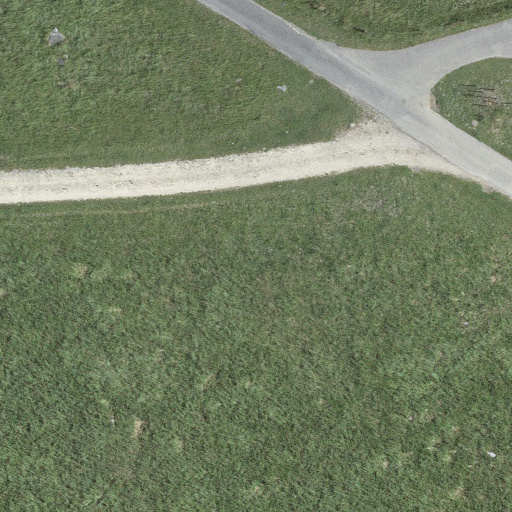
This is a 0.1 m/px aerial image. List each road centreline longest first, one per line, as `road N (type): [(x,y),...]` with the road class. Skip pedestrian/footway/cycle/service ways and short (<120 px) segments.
road 1 (track): [(449,133),(135,190),(0,192)]
road 2 (unclassified): [(511,175),(239,7)]
